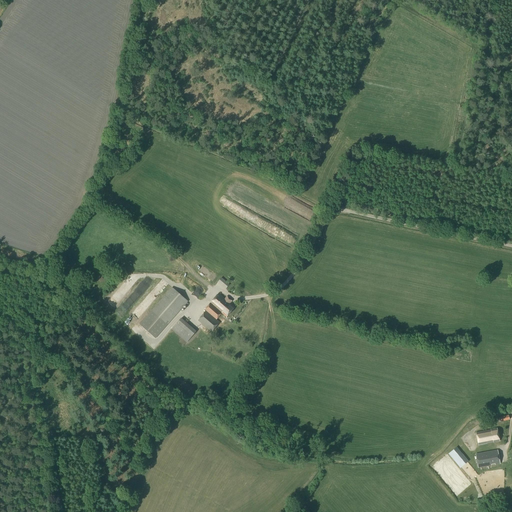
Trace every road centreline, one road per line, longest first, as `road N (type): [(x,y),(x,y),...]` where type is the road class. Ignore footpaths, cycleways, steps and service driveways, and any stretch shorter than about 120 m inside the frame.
road 1 (track): [(268,295),(273,306),(263,347),(233,414),(279,437),(315,443),(318,466),(282,511)]
road 2 (track): [(268,295),(340,210),(487,242)]
road 3 (track): [(93,204),(171,249),(208,285),(231,296),(268,295)]
